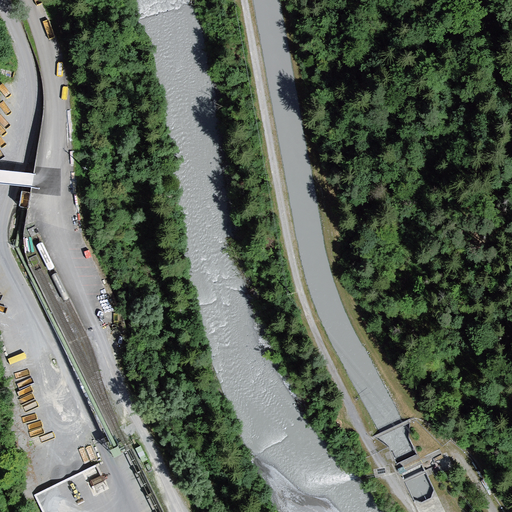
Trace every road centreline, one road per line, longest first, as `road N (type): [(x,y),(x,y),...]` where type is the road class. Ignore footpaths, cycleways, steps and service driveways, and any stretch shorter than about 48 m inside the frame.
road 1 (track): [(135,511),(17,267),(15,203),(34,98),(1,0)]
road 2 (unknown): [(264,511),(194,343),(132,29),(110,0)]
road 3 (track): [(244,0),(292,259),(314,328),(367,440),(417,418)]
